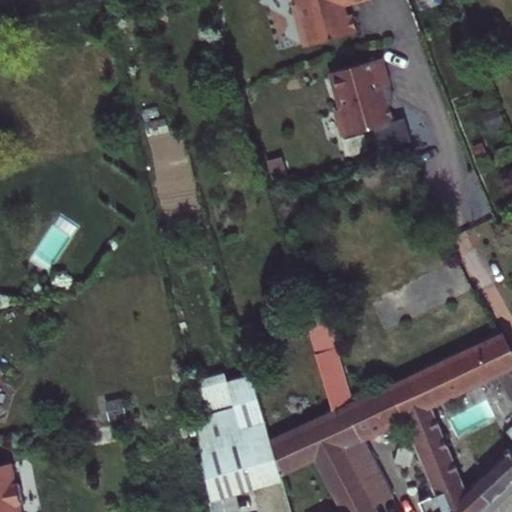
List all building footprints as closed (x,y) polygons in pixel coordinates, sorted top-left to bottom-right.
[(291,0),(304,43),(352,29),(346,7),(369,0),(291,0)] [(383,56),(327,71),(345,134),(390,121),(381,87),(391,84),(383,56)] [(511,442),(482,470),(502,492),(511,481),(511,368),(493,340),(391,387),(405,419),(437,489),(461,478),(431,407),(498,375),(511,395),(511,424),(503,433),(511,442)] [(273,449),(254,363),(188,378),(216,497),(281,482),(273,449)] [(371,442),(405,419),(391,387),(334,404),(356,415),(371,442)] [(288,511),(384,511),(380,505),(401,492),(371,442),(356,415),(334,404),(335,418),(273,449),(281,482),(288,511)] [(23,511),(21,500),(23,497),(20,479),(14,476),(10,458),(0,460),(0,511),(23,511)] [(491,501),(502,492),(482,470),(472,479),(491,501)] [(440,495),(447,511),(479,511),(491,501),(472,479),(464,486),(461,478),(437,489),(440,495)]
